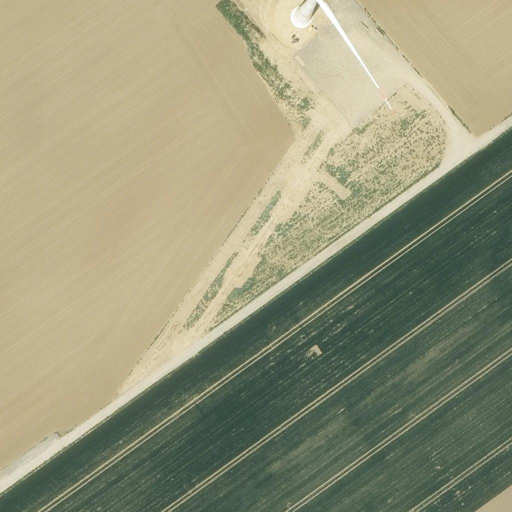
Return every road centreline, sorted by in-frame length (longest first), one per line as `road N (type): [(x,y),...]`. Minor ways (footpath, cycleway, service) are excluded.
road 1 (track): [(0,493),(511,121)]
road 2 (track): [(449,166),(446,134),(340,23)]
